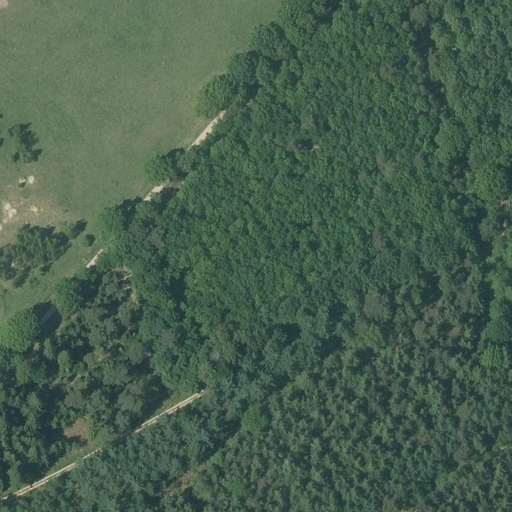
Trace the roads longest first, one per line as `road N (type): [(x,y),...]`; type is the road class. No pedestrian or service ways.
road 1 (track): [(511,208),(481,251),(0,504)]
road 2 (track): [(322,0),(0,363)]
